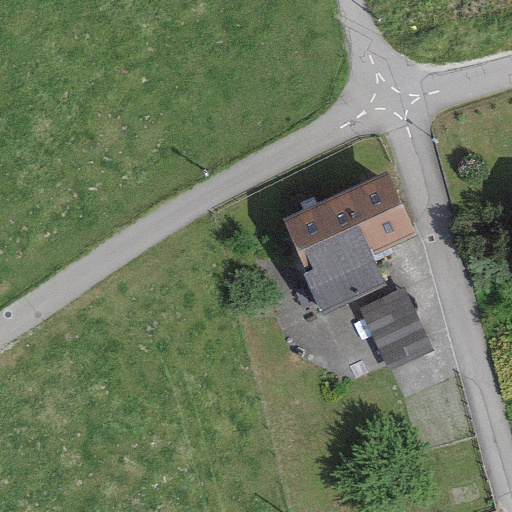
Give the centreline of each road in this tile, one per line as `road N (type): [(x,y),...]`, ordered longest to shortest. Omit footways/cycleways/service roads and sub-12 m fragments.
road 1 (residential): [(391,104),(202,196),(0,329)]
road 2 (residential): [(511,66),(391,104)]
